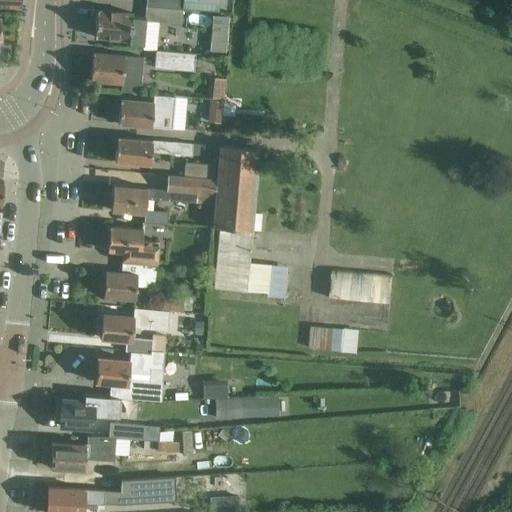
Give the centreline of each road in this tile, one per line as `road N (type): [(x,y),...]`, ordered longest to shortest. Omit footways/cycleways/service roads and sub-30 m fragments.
road 1 (residential): [(12,365),(31,185),(14,113)]
road 2 (residential): [(14,113),(35,91),(47,0)]
